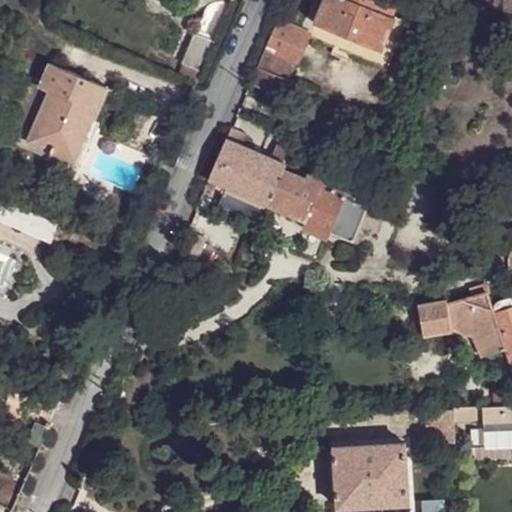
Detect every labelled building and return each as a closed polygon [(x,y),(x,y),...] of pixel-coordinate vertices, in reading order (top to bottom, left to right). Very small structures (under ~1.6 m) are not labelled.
[(396,5),(383,0),(324,0),(314,25),(381,54),(395,20),(390,18),(396,5)] [(298,67),(311,36),(277,22),(251,83),(290,99),(296,86),(286,81),(294,66),(298,67)] [(202,71),(217,39),(199,33),(186,64),(202,71)] [(89,132),(94,122),(108,90),(50,64),(41,84),(54,90),(32,141),(51,150),(49,156),(51,157),(53,155),(80,166),(91,141),(86,139),(89,132)] [(98,124),(94,122),(89,132),(86,139),(91,141),(98,124)] [(269,207),(287,165),(282,165),(291,145),(281,140),(271,159),(240,144),(244,135),(231,129),(209,180),(227,188),(269,207)] [(369,176),(372,164),(349,161),(311,155),(311,167),(369,176)] [(320,180),(287,165),(269,207),(307,223),(306,226),(328,235),(330,231),(346,189),(328,180),(324,182),(320,180)] [(323,176),(320,180),(324,182),(328,180),(346,189),(330,231),(345,238),(351,241),(364,207),(351,201),(357,188),(330,175),(323,176)] [(494,216),(511,219),(511,186),(504,186),(494,216)] [(261,225),(269,207),(227,188),(219,207),(261,225)] [(124,253),(0,198),(0,221),(52,244),(56,234),(70,240),(69,242),(119,263),(124,253)] [(320,311),(348,310),(346,277),(319,279),(320,311)] [(467,288),(470,297),(487,292),(484,283),(467,288)] [(481,358),(507,350),(496,315),(487,292),(470,297),(448,304),(447,300),(419,304),(424,338),(453,332),(472,338),(481,358)] [(499,314),(511,310),(511,299),(499,303),(496,308),(499,314)] [(349,319),(348,310),(320,311),(321,320),(349,319)] [(511,364),(511,310),(499,314),(496,315),(507,350),(511,364)] [(57,375),(69,380),(74,368),(59,363),(54,374),(57,375)] [(58,405),(69,380),(57,375),(46,400),(58,405)] [(511,407),(511,391),(493,392),(494,408),(511,407)] [(511,407),(494,408),(483,409),(483,422),(511,421),(511,407)] [(455,409),(425,410),(426,428),(455,426),(455,423),(455,409)] [(483,409),(455,409),(455,423),(483,422),(483,409)] [(39,449),(50,424),(39,419),(29,444),(39,449)] [(364,507),(384,506),(409,504),(405,443),(334,447),(338,508),(364,507)] [(442,511),(443,500),(421,500),(420,511),(442,511)]
